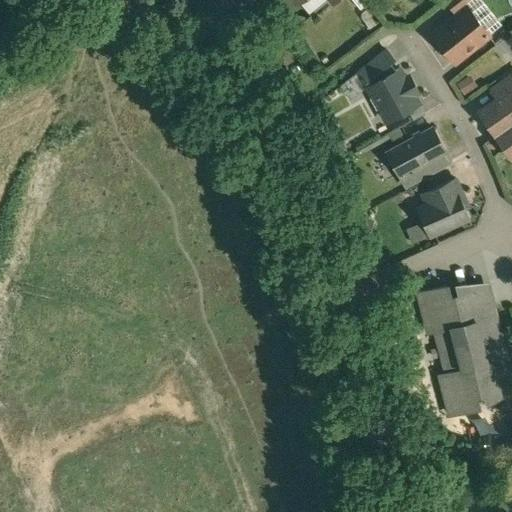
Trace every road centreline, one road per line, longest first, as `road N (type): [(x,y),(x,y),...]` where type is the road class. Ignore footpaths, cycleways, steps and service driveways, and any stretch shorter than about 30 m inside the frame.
road 1 (residential): [(196,46),(261,110),(307,191),(339,288)]
road 2 (residential): [(339,288),(390,511)]
road 3 (residential): [(406,34),(469,137),(505,228)]
road 4 (residential): [(339,288),(505,228)]
road 5 (residential): [(36,455),(189,377)]
